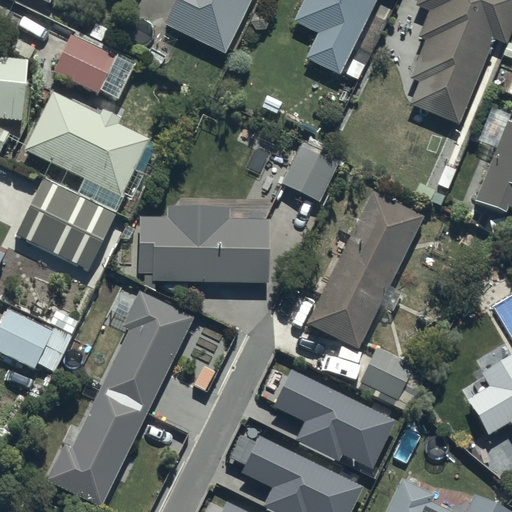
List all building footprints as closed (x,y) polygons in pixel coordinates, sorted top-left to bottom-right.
[(173,0),(163,22),(222,52),(248,0),(173,0)] [(337,73),(339,69),(356,79),(363,64),(346,55),(374,0),(301,0),(292,20),(316,32),(304,57),(337,73)] [(408,103),(457,123),(492,38),(504,43),(511,22),(511,0),(415,0),(415,1),(411,0),(408,0),(406,5),(403,4),(393,28),(392,28),(382,51),(393,55),(391,62),(396,64),(408,103)] [(68,34),(50,71),(114,101),(128,73),(109,64),(116,50),(99,42),(105,28),(93,23),(87,37),(84,35),(82,40),(68,34)] [(0,118),(20,120),(24,58),(0,56),(0,118)] [(50,91),(22,148),(119,196),(147,138),(117,123),(120,116),(102,108),(99,114),(50,91)] [(511,121),(507,120),(473,200),(503,210),(505,205),(511,208),(511,121)] [(341,166),(298,144),(279,182),(283,183),(270,209),(284,217),(297,191),(317,201),(318,200),(323,202),(341,166)] [(116,214),(43,178),(15,237),(87,272),(116,214)] [(421,216),(369,190),(305,323),(357,348),(421,216)] [(150,272),(150,280),(267,282),(268,219),(227,218),(227,205),(166,204),(166,216),(137,215),(136,272),(150,272)] [(190,389),(164,376),(193,315),(136,288),(118,326),(126,329),(106,371),(101,369),(97,379),(105,382),(98,396),(103,398),(99,406),(90,402),(69,445),(63,441),(60,448),(50,444),(38,471),(46,475),(43,480),(101,507),(140,425),(136,423),(149,395),(154,398),(180,411),(190,389)] [(5,307),(0,319),(0,350),(31,367),(34,361),(52,370),(71,334),(70,333),(76,321),(54,309),(47,322),(53,325),(50,330),(5,307)] [(427,373),(374,345),(354,386),(407,412),(427,373)] [(511,351),(479,371),(482,377),(462,390),(467,398),(465,398),(486,433),(508,420),(511,426),(511,351)] [(371,470),(395,419),(288,368),(270,406),(303,421),(294,440),(337,461),(340,455),(371,470)] [(351,511),(363,488),(256,437),(238,475),(271,490),(262,509),(268,511),(351,511)] [(400,477),(381,511),(509,511),(472,494),(471,497),(460,491),(452,508),(455,509),(453,511),(430,500),(433,494),(400,477)] [(244,511),(222,501),(216,511),(244,511)]
